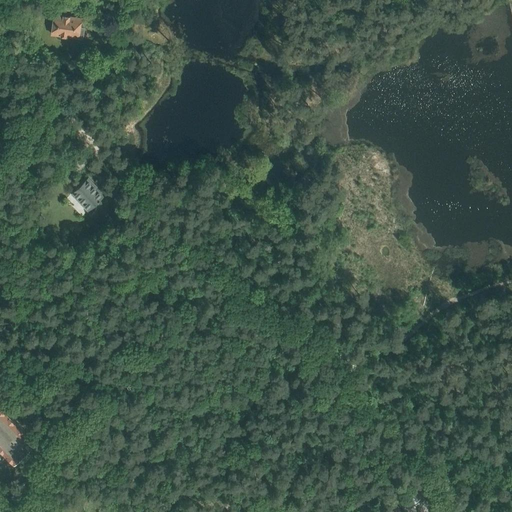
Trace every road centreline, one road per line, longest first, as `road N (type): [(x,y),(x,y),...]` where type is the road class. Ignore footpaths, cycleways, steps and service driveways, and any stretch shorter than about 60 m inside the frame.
road 1 (track): [(28,78),(150,199),(310,321),(349,367)]
road 2 (track): [(349,367),(463,502)]
